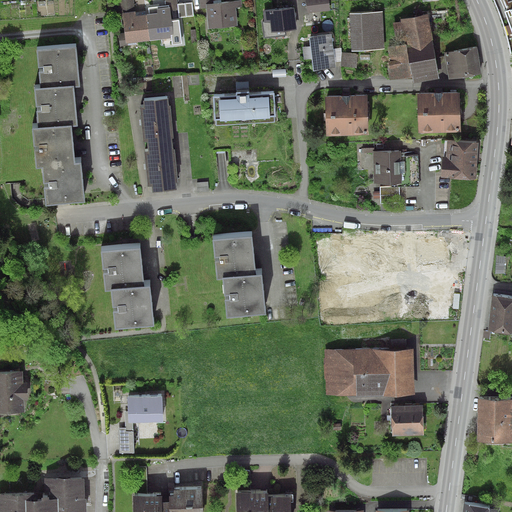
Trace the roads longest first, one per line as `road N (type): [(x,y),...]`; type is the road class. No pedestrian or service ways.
road 1 (residential): [(62,216),(239,199),(352,218),(485,222)]
road 2 (primary): [(446,511),(485,222)]
road 3 (primary): [(485,222),(499,94),(477,0)]
road 4 (residential): [(81,385),(99,452),(101,511)]
